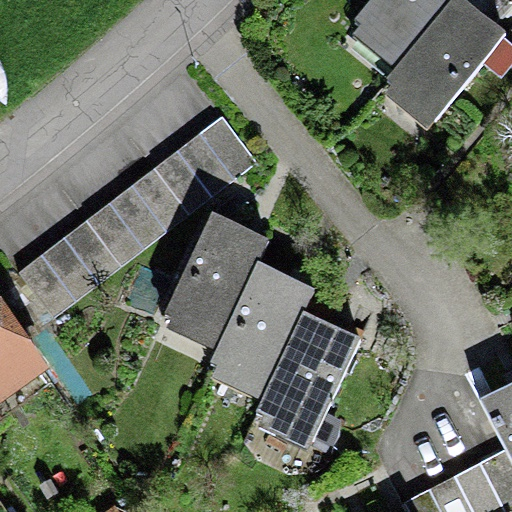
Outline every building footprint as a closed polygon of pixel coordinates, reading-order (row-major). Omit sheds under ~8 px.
[(378,0),(346,36),(392,76),(459,0),(378,0)] [(498,34),(460,0),(459,0),(392,76),(373,98),(411,132),(498,34)] [(223,118),(200,135),(235,181),(258,163),(223,118)] [(235,181),(200,135),(178,152),(212,198),(235,181)] [(212,198),(178,152),(154,170),(189,215),(212,198)] [(189,215),(154,170),(132,187),(167,232),(189,215)] [(167,232),(132,187),(109,205),(144,250),(167,232)] [(144,250),(109,205),(87,222),(121,267),(144,250)] [(271,242),(211,215),(152,343),(212,370),(260,266),(271,242)] [(121,267),(87,222),(64,239),(99,284),(121,267)] [(99,284),(64,239),(41,257),(76,302),(99,284)] [(76,302),(41,257),(18,274),(53,319),(76,302)] [(314,291),(260,266),(212,370),(205,385),(259,410),(304,312),(314,291)] [(0,305),(0,469),(4,467),(0,460),(0,399),(45,369),(0,305)] [(366,340),(304,312),(259,410),(251,428),(312,456),(366,340)] [(511,387),(479,405),(503,452),(511,469),(511,387)] [(480,464),(504,511),(510,511),(511,511),(511,469),(503,452),(480,464)] [(454,478),(471,511),(504,511),(480,464),(454,478)] [(471,511),(454,478),(427,492),(437,511),(471,511)] [(437,511),(427,492),(404,504),(408,511),(437,511)]
